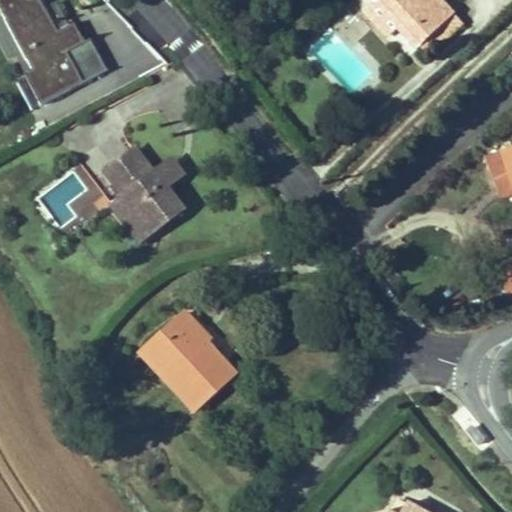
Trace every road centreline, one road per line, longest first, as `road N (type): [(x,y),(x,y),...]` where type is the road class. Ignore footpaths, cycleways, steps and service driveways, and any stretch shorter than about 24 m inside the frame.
road 1 (residential): [(417,349),(152,0)]
road 2 (unclassified): [(417,349),(283,511)]
